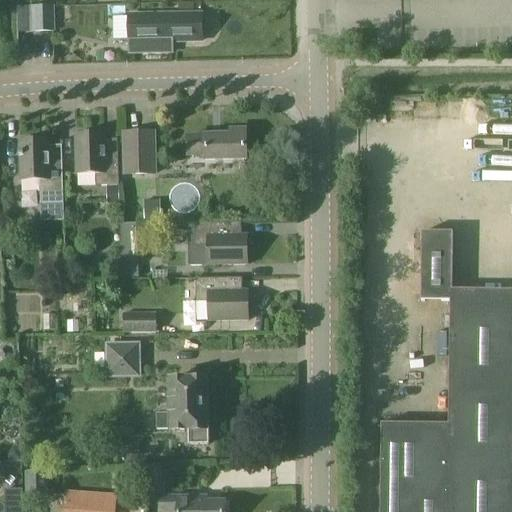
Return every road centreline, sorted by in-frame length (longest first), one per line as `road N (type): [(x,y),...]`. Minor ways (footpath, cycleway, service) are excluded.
road 1 (unclassified): [(319,511),(319,79)]
road 2 (unclassified): [(0,91),(319,79)]
